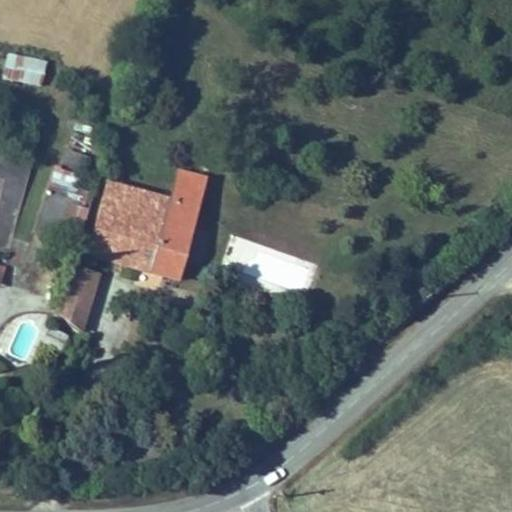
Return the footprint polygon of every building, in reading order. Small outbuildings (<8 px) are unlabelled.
[(2,83),(42,85),(44,59),(4,57),(2,83)] [(64,157),(60,167),(81,175),(79,182),(86,184),(93,159),(64,149),(62,155),(64,157)] [(77,246),(88,210),(84,208),(91,186),(86,184),(79,182),(81,175),(81,174),(60,167),(54,165),(31,233),(77,246)] [(169,199),(105,182),(86,256),(179,283),(207,177),(177,170),(169,199)] [(100,275),(71,266),(53,325),(83,334),(100,275)] [(269,300),(248,292),(242,311),(262,318),(269,300)] [(68,336),(50,327),(42,344),(60,352),(68,336)]
